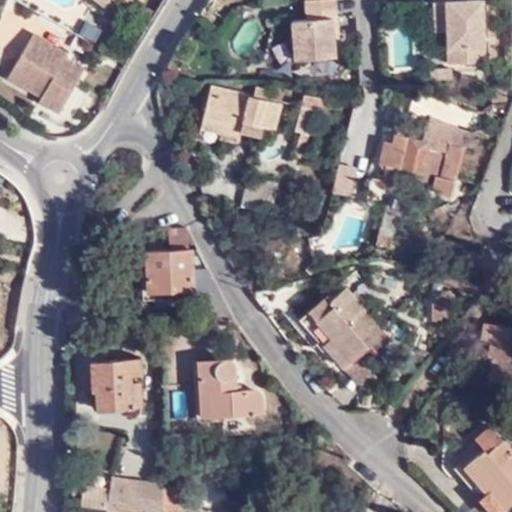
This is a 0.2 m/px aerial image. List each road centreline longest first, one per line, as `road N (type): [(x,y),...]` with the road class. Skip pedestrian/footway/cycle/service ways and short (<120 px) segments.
road 1 (residential): [(431,511),(367,458),(279,357),(231,287),(145,117),(126,106)]
road 2 (unknown): [(367,458),(452,338)]
road 3 (residential): [(39,396),(53,256)]
road 4 (residential): [(126,106),(187,0)]
